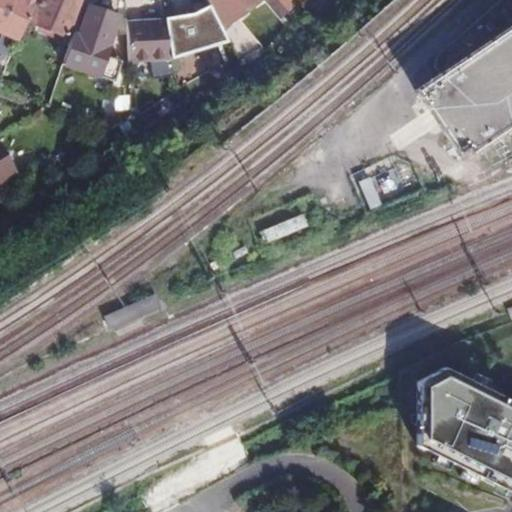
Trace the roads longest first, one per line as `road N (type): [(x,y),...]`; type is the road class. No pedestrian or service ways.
road 1 (motorway): [(197,0),(149,511)]
road 2 (motorway): [(194,511),(240,0)]
